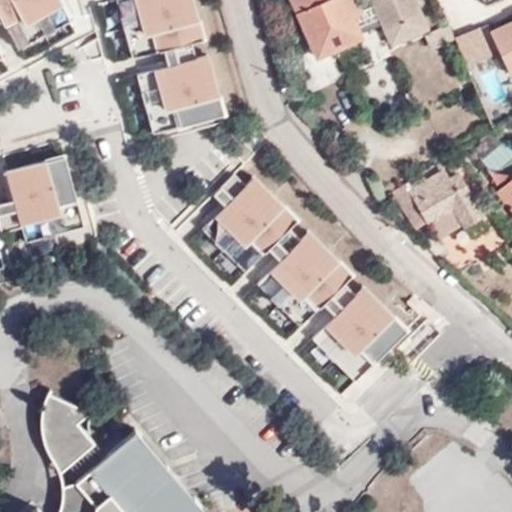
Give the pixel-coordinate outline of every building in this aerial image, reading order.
[(60,0),(0,0),(0,14),(11,35),(64,6),(60,0)] [(117,0),(123,27),(111,29),(116,53),(203,37),(195,0),(117,0)] [(384,26),(420,12),(414,0),(366,0),(358,3),(356,0),(293,0),(318,57),(300,65),(309,88),(350,70),(340,47),(362,37),(359,31),(353,16),(362,13),(368,27),(382,21),(384,26)] [(427,28),(420,12),(384,26),(392,43),(427,28)] [(353,16),(359,31),(368,27),(362,13),(353,16)] [(447,24),(452,34),(463,30),(460,22),(458,19),(447,24)] [(431,47),(454,38),(452,34),(447,24),(425,33),(430,44),(431,47)] [(455,34),(466,64),(493,54),(482,24),(455,34)] [(409,41),(412,47),(414,51),(430,44),(425,33),(409,41)] [(137,69),(152,132),(226,114),(211,51),(137,69)] [(492,69),(480,76),(493,100),(506,92),(492,69)] [(0,228),(56,214),(55,209),(77,203),(63,151),(4,166),(12,198),(0,200),(0,228)] [(453,172),(463,164),(455,154),(444,160),(453,172)] [(224,200),(244,182),(235,172),(214,190),(224,200)] [(407,184),(394,192),(411,222),(423,215),(427,222),(429,222),(453,208),(459,218),(463,228),(483,216),(460,175),(450,180),(447,173),(427,183),(425,180),(411,188),(407,184)] [(511,178),(498,191),(511,207),(511,178)] [(236,230),(266,268),(300,248),(301,247),(268,206),(236,230)] [(453,208),(429,222),(435,231),(459,218),(453,208)] [(50,217),(21,222),(24,238),(53,233),(50,217)] [(401,372),(301,247),(300,248),(266,268),(370,397),(401,372)] [(90,412),(48,393),(46,397),(43,405),(41,416),(40,429),(42,439),(51,439),(59,450),(57,452),(69,466),(94,444),(77,424),(90,412)] [(187,503),(192,499),(134,432),(129,436),(187,503)] [(194,497),(192,499),(187,503),(129,436),(75,483),(95,506),(93,511),(40,511),(37,509),(32,511),(201,511),(202,507),(194,497)] [(491,511),(511,495),(511,487),(481,451),(423,498),(415,490),(401,502),(406,509),(402,511),(491,511)] [(93,511),(95,506),(75,483),(62,487),(62,493),(61,504),(58,511),(93,511)]
